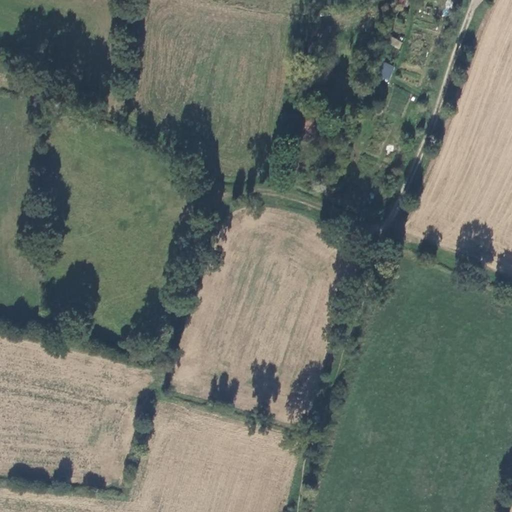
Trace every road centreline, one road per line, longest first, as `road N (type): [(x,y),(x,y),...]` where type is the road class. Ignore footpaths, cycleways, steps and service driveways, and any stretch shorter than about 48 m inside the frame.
road 1 (track): [(386,235),(297,511)]
road 2 (track): [(386,235),(476,0)]
road 3 (track): [(219,191),(284,192),(386,235)]
